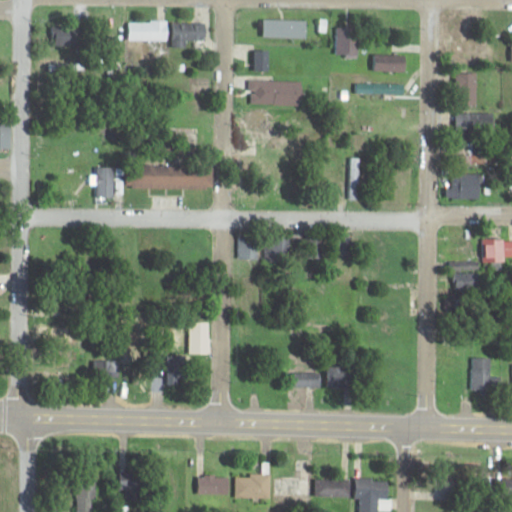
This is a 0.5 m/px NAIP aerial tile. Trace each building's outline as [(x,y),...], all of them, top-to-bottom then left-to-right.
[(307,36),(307,19),(264,19),(264,36),(307,36)] [(168,39),(168,21),(129,21),(129,39),(168,39)] [(208,21),(173,21),(173,45),(187,45),(187,39),(208,39),(208,21)] [(79,25),(52,25),(52,45),(79,45),(79,25)] [(337,27),(337,54),(359,54),(359,27),(337,27)] [(270,49),(254,49),(254,71),(270,71),(270,49)] [(372,54),(372,70),(408,70),(408,54),(372,54)] [(67,65),(52,62),(51,68),(66,71),(67,65)] [(478,70),(461,70),(460,105),(478,105),(478,70)] [(303,80),(244,79),(244,103),(303,104),(303,80)] [(355,93),(405,93),(405,83),(355,83),(355,93)] [(272,127),(272,110),(253,110),(253,127),(272,127)] [(479,112),(457,113),(458,162),(488,162),(488,153),(480,153),(479,112)] [(0,145),(8,145),(8,114),(0,114),(0,145)] [(126,164),(126,188),(213,188),(213,164),(126,164)] [(481,173),(450,173),(450,196),(481,196),(481,173)] [(238,257),(257,257),(257,236),(238,236),(238,257)] [(291,262),(291,236),(265,236),(265,262),(291,262)] [(321,236),(306,237),(307,257),(322,256),(321,236)] [(507,262),(507,238),(483,238),(483,262),(507,262)] [(480,288),(480,270),(480,260),(454,261),(455,289),(480,288)] [(210,353),(210,321),(190,321),(190,353),(210,353)] [(253,322),(240,322),(240,357),(253,357),(253,322)] [(502,375),(492,375),(492,355),(474,355),(474,388),(502,388),(502,375)] [(40,359),(40,379),(71,379),(71,359),(40,359)] [(95,376),(118,376),(118,359),(95,359),(95,376)] [(329,387),(357,387),(357,365),(329,365),(329,387)] [(321,372),(293,372),(293,386),(321,386),(321,372)] [(271,474),(236,474),(236,498),(271,498),(271,474)] [(312,496),(312,474),(282,474),(282,496),(312,496)] [(230,494),(230,475),(199,475),(199,494),(230,494)] [(351,478),(320,478),(320,498),(351,498),(351,478)] [(379,511),(379,498),(389,498),(389,478),(359,478),(358,511),(379,511)] [(97,511),(98,479),(77,479),(77,511),(97,511)]
